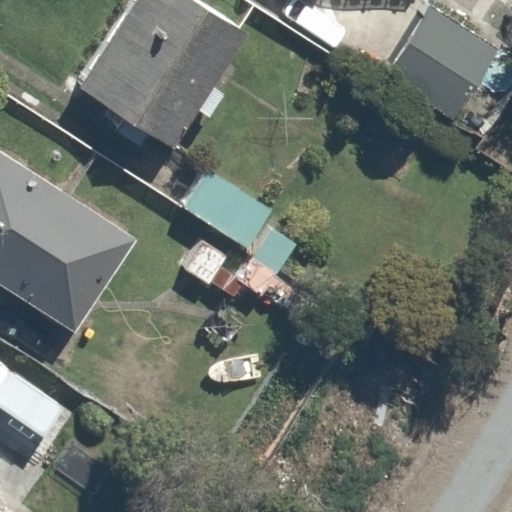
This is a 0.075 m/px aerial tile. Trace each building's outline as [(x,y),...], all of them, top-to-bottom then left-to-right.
[(161,132),(240,12),(221,0),(108,0),(64,68),(161,132)] [(443,107),(494,43),(440,0),(418,0),(376,53),(443,107)] [(128,226),(0,140),(0,280),(63,323),(128,226)] [(270,201),(203,157),(176,198),(243,242),(270,201)] [(178,266),(229,296),(238,280),(252,288),(263,269),(199,231),(178,266)] [(0,353),(0,405),(44,435),(68,399),(0,353)]
